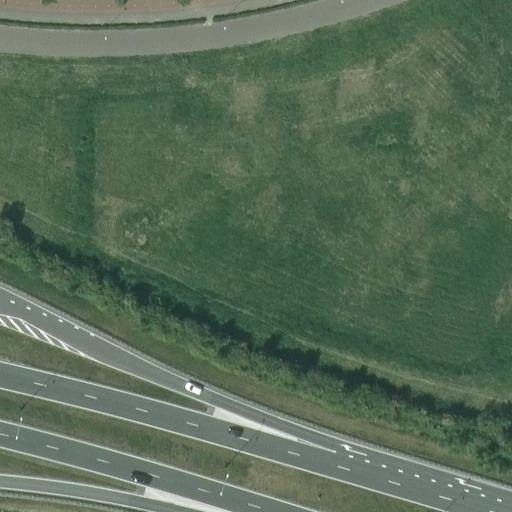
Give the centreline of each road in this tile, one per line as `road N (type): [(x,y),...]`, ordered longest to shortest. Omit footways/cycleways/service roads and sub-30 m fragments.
road 1 (primary): [(333,466),(291,432),(0,306)]
road 2 (residential): [(0,37),(173,40),(274,25),(360,0)]
road 3 (primary): [(333,466),(0,376)]
road 4 (primary): [(0,435),(269,511)]
road 5 (primary): [(0,481),(171,511)]
road 6 (primary): [(484,511),(333,466)]
